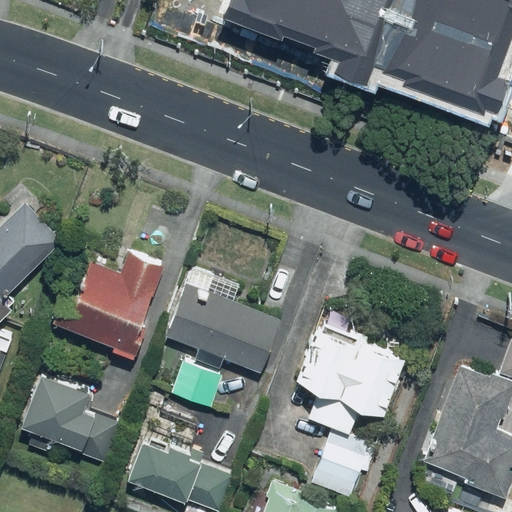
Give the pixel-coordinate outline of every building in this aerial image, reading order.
[(511,0),(236,0),(228,24),(502,121),(511,93),(511,0)] [(0,314),(10,304),(0,294),(61,237),(24,199),(0,222),(0,314)] [(64,289),(52,318),(133,351),(145,322),(139,320),(163,261),(129,247),(120,271),(90,259),(75,294),(64,289)] [(280,316),(185,279),(165,332),(198,345),(194,354),(219,364),(222,354),(259,368),(280,316)] [(379,411),(399,355),(359,341),(361,334),(318,319),(297,378),(316,385),(305,414),(344,428),(354,402),(379,411)] [(0,366),(12,332),(0,328),(0,366)] [(511,329),(497,368),(511,373),(511,329)] [(221,373),(184,359),(172,391),(210,404),(221,373)] [(488,371),(457,359),(421,455),(463,471),(461,476),(504,492),(511,470),(511,454),(511,451),(511,429),(495,423),(498,413),(502,414),(511,387),(511,377),(489,369),(488,371)] [(89,387),(40,369),(20,421),(32,426),(27,440),(51,449),(55,440),(104,459),(119,419),(82,405),(89,387)] [(370,443),(332,428),(312,479),(350,494),(370,443)] [(140,437),(125,475),(217,510),(232,470),(199,458),(203,448),(191,443),(189,449),(169,441),(167,447),(140,437)] [(337,511),(342,501),(271,476),(265,493),(268,494),(261,511),(337,511)]
